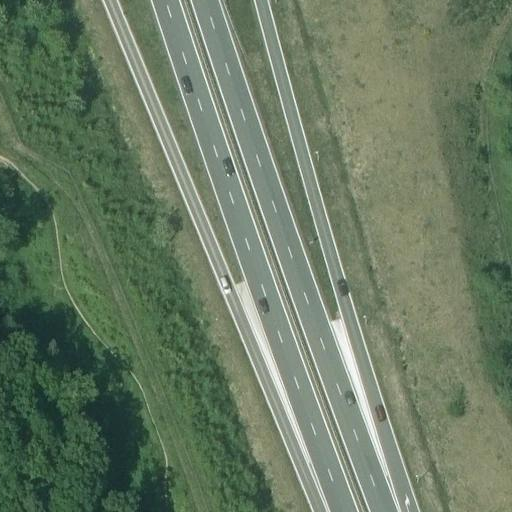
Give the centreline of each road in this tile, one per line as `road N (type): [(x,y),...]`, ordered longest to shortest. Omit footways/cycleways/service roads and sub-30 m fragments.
road 1 (trunk): [(110,0),(227,287),(339,511)]
road 2 (trunk): [(164,0),(343,511)]
road 3 (trunk): [(383,511),(205,0)]
road 4 (trunk): [(387,511),(348,318),(260,0)]
